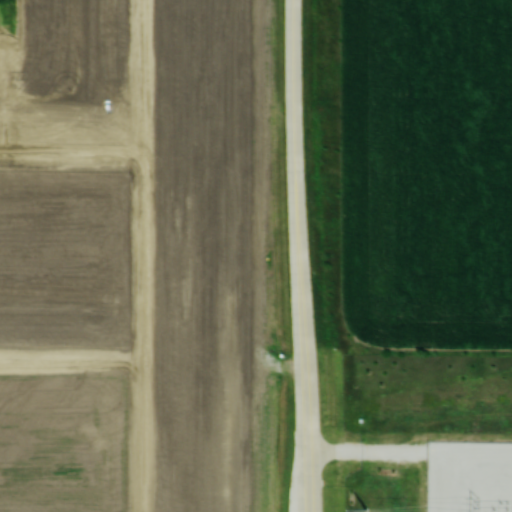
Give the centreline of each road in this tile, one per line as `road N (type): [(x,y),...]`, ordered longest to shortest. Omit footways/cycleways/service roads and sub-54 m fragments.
road 1 (residential): [(141,511),(141,0)]
road 2 (residential): [(0,362),(141,362)]
road 3 (residential): [(141,131),(9,133)]
